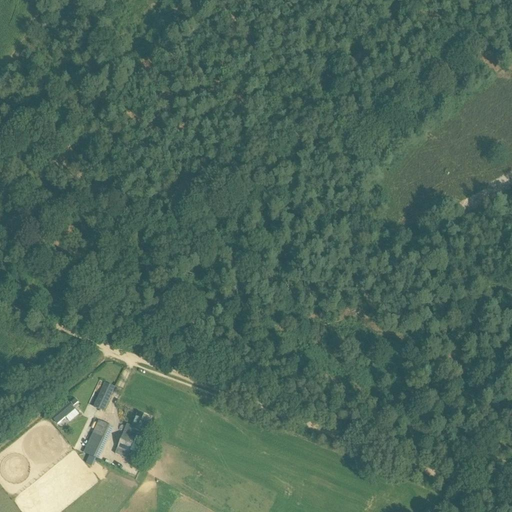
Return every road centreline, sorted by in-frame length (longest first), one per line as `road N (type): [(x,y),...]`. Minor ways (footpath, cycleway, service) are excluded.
road 1 (track): [(0,306),(511,501)]
road 2 (track): [(0,439),(105,352)]
road 3 (track): [(422,0),(327,75)]
